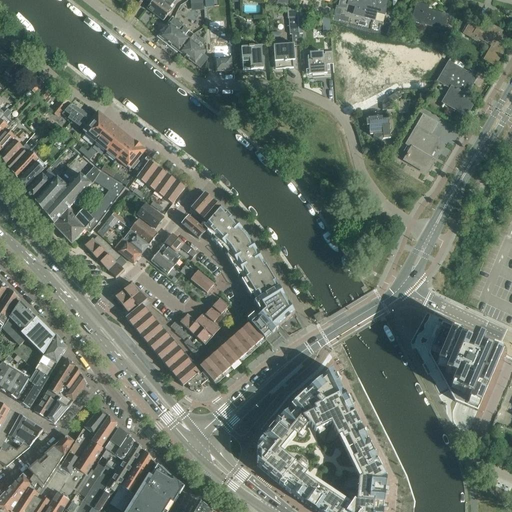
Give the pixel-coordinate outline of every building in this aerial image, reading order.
[(129,0),(126,0),(125,3),(132,9),(136,5),(129,0)] [(153,0),(147,9),(155,15),(167,0),(153,0)] [(171,3),(172,4),(175,0),(167,0),(155,15),(163,22),(172,10),(168,7),(171,3)] [(202,0),(190,0),(191,12),(203,11),(202,0)] [(214,8),(213,0),(205,0),(206,8),(214,8)] [(340,0),(339,6),(346,8),(347,5),(348,6),(348,4),(356,6),(354,13),(373,18),(375,13),(384,16),(388,0),(372,0),(373,0),(371,0),(340,0)] [(429,7),(416,4),(411,22),(443,30),(440,43),(446,44),(450,29),(444,27),(447,16),(424,10),(425,7),(428,8),(429,7)] [(297,19),(299,35),(302,34),(302,26),(305,25),(304,14),(297,11),(297,19)] [(330,20),(322,18),(322,21),(323,31),(323,33),(331,32),(330,20)] [(290,35),(299,35),(297,19),(288,19),(290,35)] [(178,31),(182,26),(173,20),(160,38),(169,45),(179,32),(178,31)] [(470,22),(463,34),(476,42),(479,38),(485,42),(487,43),(493,46),(485,60),(495,65),(509,41),(500,36),(501,33),(486,24),(483,30),(470,22)] [(184,28),(180,33),(179,32),(169,45),(179,53),(189,39),(185,36),(188,31),(184,28)] [(189,39),(179,53),(187,59),(199,43),(196,41),(194,43),(189,39)] [(195,65),(205,52),(200,48),(202,46),(199,43),(187,59),(195,65)] [(292,58),(291,58),(291,55),(294,55),(293,45),(273,47),(275,63),(275,64),(276,66),(277,68),(279,69),(281,69),(283,69),(283,70),(293,69),(292,59),(292,58)] [(230,47),(214,48),(215,73),(232,72),(231,65),(231,57),(230,47)] [(241,48),(243,71),(263,69),(261,47),(254,47),(249,47),(249,48),(241,48)] [(310,57),(307,57),(309,76),(327,74),(326,65),(333,65),(332,52),(325,53),(325,56),(324,56),(322,56),(322,53),(310,54),(310,57)] [(54,60),(46,54),(43,58),(51,64),(54,60)] [(5,73),(10,76),(19,65),(14,61),(5,73)] [(474,79),(448,64),(447,63),(436,82),(444,86),(445,84),(452,88),(441,108),(444,103),(465,115),(474,101),(465,95),(474,79)] [(34,75),(25,85),(31,90),(40,81),(34,75)] [(40,81),(31,90),(37,96),(46,86),(40,81)] [(47,88),(40,96),(45,101),(53,92),(47,88)] [(382,102),(382,111),(394,111),(394,102),(400,98),(397,93),(382,102)] [(63,98),(55,108),(61,113),(69,103),(63,98)] [(71,105),(62,115),(84,131),(93,120),(90,118),(84,114),(85,113),(81,110),(80,111),(71,105)] [(3,115),(0,118),(0,136),(12,123),(7,118),(12,114),(8,110),(3,115)] [(95,111),(90,118),(93,120),(98,114),(95,111)] [(98,114),(93,120),(84,131),(83,132),(129,171),(131,168),(133,170),(139,162),(137,161),(145,152),(141,149),(142,148),(135,142),(134,143),(98,114)] [(404,161),(426,174),(435,160),(429,157),(438,143),(437,140),(429,135),(436,124),(423,116),(407,145),(412,148),(408,155),(407,155),(405,157),(406,158),(404,161)] [(381,143),(383,140),(390,139),(389,135),(391,132),(389,131),(388,120),(382,120),(382,118),(367,119),(368,120),(366,120),(367,129),(369,129),(369,136),(373,136),(373,138),(372,138),(381,143)] [(13,123),(0,137),(0,153),(11,141),(12,139),(14,137),(15,137),(13,135),(10,133),(17,125),(13,122),(13,123)] [(63,138),(69,145),(73,141),(66,134),(63,138)] [(23,147),(14,140),(0,155),(0,157),(6,165),(23,147)] [(6,165),(6,166),(7,166),(11,171),(10,171),(11,172),(30,152),(32,150),(34,148),(38,144),(34,141),(29,147),(27,145),(26,144),(23,148),(6,165)] [(82,147),(79,151),(90,161),(93,157),(88,152),(82,147)] [(30,152),(11,172),(18,181),(38,160),(33,155),(34,154),(32,152),(31,153),(30,152)] [(148,162),(136,179),(145,185),(158,169),(157,168),(156,170),(148,163),(149,162),(148,162)] [(36,163),(18,181),(25,190),(25,189),(44,171),(36,163)] [(42,176),(27,192),(33,201),(50,183),(48,181),(46,179),(56,169),(52,165),(42,176)] [(69,209),(91,185),(94,182),(100,173),(94,167),(84,178),(79,175),(67,187),(57,178),(35,203),(54,226),(69,209)] [(104,167),(101,171),(113,179),(116,174),(104,167)] [(165,176),(157,170),(158,169),(145,185),(154,192),(166,175),(165,176)] [(77,217),(69,209),(54,226),(61,234),(62,234),(64,237),(72,245),(84,229),(90,234),(97,226),(98,225),(125,188),(100,173),(94,182),(109,192),(91,217),(84,210),(77,217)] [(174,183),(166,176),(167,175),(166,175),(154,192),(163,198),(175,182),(175,181),(174,183)] [(183,189),(175,183),(176,182),(175,182),(163,198),(172,205),(185,188),(184,188),(183,189)] [(204,194),(190,210),(192,209),(200,216),(197,219),(206,226),(221,208),(204,194)] [(146,204),(137,215),(151,226),(149,228),(154,231),(164,219),(146,204)] [(264,339),(265,340),(294,314),(247,236),(221,208),(206,226),(229,250),(265,311),(251,324),(262,337),(264,339)] [(115,212),(112,216),(121,223),(124,219),(115,212)] [(112,229),(118,222),(111,216),(105,224),(112,229)] [(188,217),(181,225),(199,240),(199,239),(206,233),(207,233),(188,217)] [(158,235),(139,220),(130,231),(144,241),(149,245),(158,235)] [(111,228),(105,224),(97,233),(103,238),(111,228)] [(143,241),(131,232),(128,236),(133,239),(129,244),(142,255),(149,246),(143,241)] [(121,258),(99,236),(95,239),(94,238),(84,248),(116,279),(124,271),(115,263),(116,263),(121,258)] [(179,247),(193,258),(196,255),(172,236),(164,245),(175,253),(179,247)] [(133,265),(142,255),(129,244),(127,242),(123,247),(118,252),(133,265)] [(157,254),(173,267),(181,258),(175,253),(164,245),(157,254)] [(151,262),(167,275),(173,267),(157,254),(151,262)] [(126,264),(121,258),(116,263),(121,269),(126,264)] [(189,270),(185,266),(180,272),(184,276),(189,270)] [(207,294),(214,285),(197,272),(190,281),(207,294)] [(147,301),(132,284),(115,299),(129,316),(126,319),(183,387),(187,384),(195,393),(198,394),(200,394),(201,393),(202,390),(201,386),(207,381),(143,304),(147,301)] [(19,303),(20,301),(8,290),(0,301),(0,331),(2,330),(20,303),(19,303)] [(351,294),(349,295),(349,296),(350,296),(349,297),(353,302),(353,303),(369,328),(369,329),(370,329),(371,328),(370,328),(370,327),(365,318),(355,302),(354,301),(355,301),(351,295),(351,296),(350,295),(351,295),(351,294)] [(228,307),(220,299),(205,316),(203,314),(196,323),(187,315),(180,324),(205,346),(220,329),(214,324),(228,307)] [(337,299),(335,300),(335,301),(335,300),(336,301),(335,301),(336,303),(338,302),(341,308),(341,310),(356,335),(357,335),(357,336),(357,337),(359,335),(358,334),(359,334),(343,309),(339,303),(339,302),(337,299)] [(20,303),(2,330),(20,347),(27,340),(22,335),(36,320),(37,320),(20,303)] [(43,356),(51,343),(54,338),(36,320),(22,335),(27,340),(43,356)] [(251,324),(250,323),(249,321),(198,366),(201,369),(200,369),(203,373),(204,372),(210,379),(215,384),(214,383),(222,376),(223,377),(222,375),(230,368),(231,370),(232,369),(230,368),(238,361),(240,362),(239,361),(247,354),(248,355),(247,353),(255,347),(256,348),(257,348),(255,346),(263,339),(265,341),(265,340),(264,339),(262,337),(251,324)] [(171,326),(170,328),(176,332),(175,333),(183,341),(187,336),(179,329),(180,329),(174,323),(172,326),(171,326)] [(442,324),(429,356),(454,403),(477,413),(504,350),(442,324)] [(51,345),(43,358),(34,371),(47,380),(56,365),(66,349),(56,336),(51,345)] [(206,351),(200,346),(196,349),(188,340),(184,344),(197,359),(206,351)] [(81,376),(81,375),(80,375),(76,368),(68,360),(48,391),(57,397),(64,387),(70,391),(81,376)] [(0,367),(0,391),(16,401),(30,379),(4,363),(0,367)] [(258,443),(258,464),(291,493),(303,502),(317,511),(383,511),(387,480),(386,479),(335,370),(293,406),(297,410),(293,413),(290,410),(280,419),(258,443)] [(16,401),(29,409),(45,384),(47,380),(34,371),(30,379),(16,401)] [(58,398),(59,399),(58,401),(65,406),(67,403),(70,406),(82,392),(86,385),(87,385),(86,384),(81,376),(70,391),(64,387),(57,397),(58,398)] [(58,398),(57,397),(48,391),(45,395),(34,413),(45,419),(58,398)] [(54,425),(68,408),(70,406),(67,403),(65,406),(58,401),(50,413),(46,419),(46,420),(54,424),(54,425)] [(0,404),(0,429),(11,411),(0,404)] [(76,441),(61,467),(71,473),(91,442),(101,449),(117,426),(117,425),(109,418),(100,410),(84,429),(76,441)] [(0,430),(0,450),(4,444),(7,439),(20,416),(11,411),(0,430)] [(27,420),(20,416),(7,439),(19,447),(23,444),(30,448),(43,431),(27,420)] [(84,501),(76,511),(91,511),(94,509),(94,508),(104,492),(135,443),(128,436),(127,436),(125,435),(126,434),(119,429),(105,450),(106,451),(103,456),(102,457),(109,462),(104,469),(98,465),(94,472),(92,471),(88,478),(85,476),(75,492),(77,493),(85,498),(83,501),(84,501)] [(501,433),(497,432),(493,443),(496,444),(501,433)] [(65,438),(53,448),(53,449),(64,457),(73,442),(68,438),(65,438)] [(46,511),(62,511),(75,492),(85,476),(86,475),(102,450),(101,449),(91,442),(71,473),(46,511)] [(135,443),(104,492),(111,496),(118,486),(121,487),(128,476),(143,451),(135,443)] [(0,464),(6,468),(30,448),(23,444),(19,447),(16,451),(4,444),(0,450),(0,464)] [(53,449),(46,456),(58,466),(64,457),(53,449)] [(121,487),(109,504),(121,511),(122,511),(125,508),(131,498),(134,495),(134,494),(139,487),(139,486),(143,481),(143,480),(154,462),(143,451),(128,476),(121,487)] [(31,484),(13,511),(46,511),(71,473),(61,467),(59,469),(57,467),(58,466),(46,456),(46,455),(45,456),(38,463),(37,463),(29,470),(29,471),(35,478),(31,484)] [(168,511),(170,509),(172,505),(173,505),(174,504),(174,503),(179,495),(184,488),(178,484),(173,480),(170,477),(161,468),(160,468),(157,466),(156,468),(150,477),(149,476),(126,511),(168,511)] [(13,511),(31,484),(23,476),(22,476),(22,477),(17,482),(17,481),(16,482),(10,489),(9,488),(9,489),(9,490),(1,499),(0,498),(0,511),(1,511),(13,511)] [(75,492),(62,511),(76,511),(84,501),(83,501),(76,496),(77,493),(75,492)] [(104,492),(94,508),(100,511),(101,511),(111,496),(104,492)] [(211,511),(199,501),(192,511),(211,511)]
